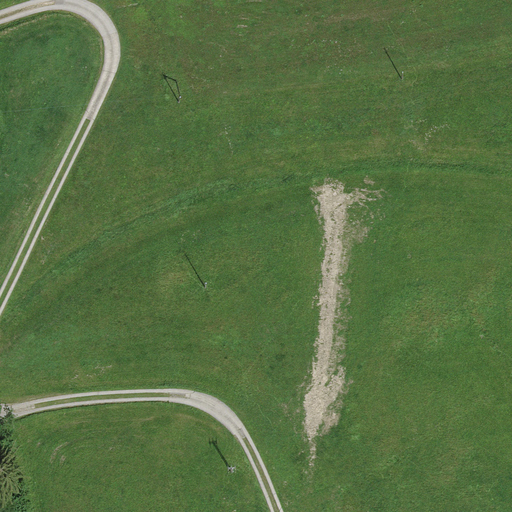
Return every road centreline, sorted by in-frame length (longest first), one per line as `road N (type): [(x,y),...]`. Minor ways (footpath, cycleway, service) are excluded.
road 1 (track): [(0,18),(77,5),(103,24),(113,56),(0,303)]
road 2 (track): [(0,413),(115,396),(205,402),(238,427),(278,511)]
